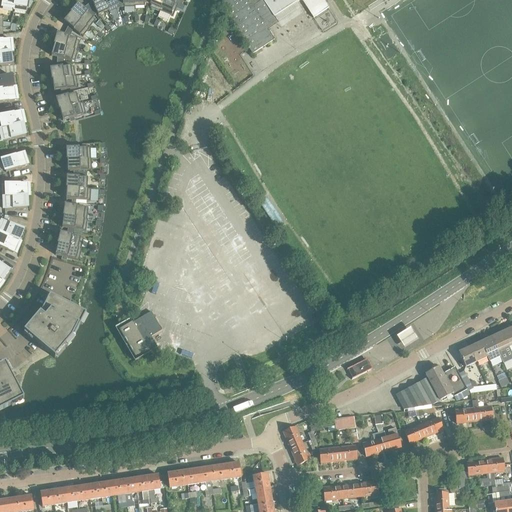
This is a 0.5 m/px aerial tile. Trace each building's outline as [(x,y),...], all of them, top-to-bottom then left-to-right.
[(2,0),(1,6),(13,8),(14,0),(2,0)] [(13,8),(13,10),(25,12),(26,8),(28,9),(29,0),(14,0),(13,8)] [(90,0),(98,15),(109,10),(109,9),(104,0),(90,0)] [(104,0),(109,9),(118,5),(118,4),(115,0),(104,0)] [(151,0),(150,5),(151,5),(150,8),(160,12),(164,0),(151,0)] [(164,0),(160,12),(159,12),(173,17),(178,6),(175,5),(177,0),(164,0)] [(225,0),(219,5),(220,6),(226,16),(227,17),(228,18),(237,33),(249,50),(251,53),(251,54),(260,48),(266,44),(274,39),(268,29),(266,26),(275,20),(273,17),(295,3),(299,0),(300,0),(312,18),(328,8),(326,4),(323,0),(225,0)] [(94,18),(77,4),(70,13),(71,13),(89,28),(95,21),(94,19),(94,18)] [(89,28),(71,13),(63,22),(80,36),(80,35),(83,37),(90,29),(89,28)] [(171,28),(167,33),(173,36),(176,31),(171,28)] [(77,39),(57,34),(53,45),(54,45),(77,52),(77,51),(79,41),(77,41),(77,39)] [(11,40),(0,40),(0,53),(10,53),(12,53),(11,40)] [(54,45),(51,56),(71,62),(71,61),(75,62),(78,51),(77,51),(77,52),(54,45)] [(0,66),(11,65),(10,53),(0,53),(0,66)] [(57,68),(49,69),(51,81),(52,81),(75,77),(73,67),(70,67),(70,66),(62,67),(57,68)] [(11,76),(0,77),(0,90),(13,88),(11,76)] [(75,77),(52,81),(54,92),(61,91),(66,90),(77,88),(76,77),(75,77)] [(0,103),(17,100),(15,88),(13,88),(0,90),(0,103)] [(62,97),(56,99),(59,110),(78,104),(75,94),(67,96),(62,97)] [(78,104),(59,110),(62,121),(84,115),(81,103),(78,104)] [(21,112),(0,116),(0,129),(22,125),(24,125),(21,112)] [(0,142),(25,137),(22,125),(0,129),(0,142)] [(90,148),(66,148),(66,160),(67,160),(91,159),(96,159),(96,149),(90,149),(90,148)] [(10,155),(0,159),(5,173),(27,165),(23,153),(11,157),(10,155)] [(91,159),(67,160),(67,172),(91,171),(91,159)] [(66,177),(65,189),(66,189),(66,188),(87,189),(87,178),(86,178),(73,177),(66,177)] [(28,184),(1,185),(2,198),(4,198),(26,197),(28,197),(28,184)] [(66,189),(65,200),(72,200),(78,201),(90,201),(97,202),(98,191),(90,190),(90,189),(87,189),(66,188),(66,189)] [(26,197),(4,198),(4,210),(27,209),(26,197)] [(64,205),(62,217),(63,217),(86,220),(88,208),(64,205)] [(63,217),(62,228),(85,231),(87,220),(86,220),(63,217)] [(0,226),(0,233),(18,242),(18,241),(23,230),(2,221),(0,226)] [(0,247),(15,254),(20,242),(18,241),(18,242),(0,233),(0,247)] [(60,233),(57,244),(58,244),(80,250),(83,239),(72,236),(66,235),(60,233)] [(58,244),(55,255),(78,261),(81,250),(80,250),(58,244)] [(259,282),(260,286),(285,275),(279,263),(264,270),(268,278),(259,282)] [(9,271),(0,264),(0,279),(1,281),(9,271)] [(40,313),(24,332),(54,358),(72,337),(73,338),(86,314),(50,295),(40,313)] [(116,318),(125,317),(124,302),(115,302),(116,318)] [(132,322),(119,330),(136,359),(149,351),(149,352),(157,347),(151,336),(162,330),(151,312),(140,319),(133,323),(132,322)] [(511,327),(511,328),(501,333),(508,347),(509,347),(511,344),(511,327)] [(408,329),(394,339),(401,351),(416,341),(408,329)] [(503,364),(511,359),(511,354),(509,347),(508,347),(501,333),(490,338),(499,357),(500,357),(503,364)] [(489,362),(499,357),(490,338),(479,343),(486,357),(487,357),(489,362)] [(479,343),(468,348),(475,362),(486,357),(479,343)] [(457,353),(464,367),(475,362),(468,348),(457,353)] [(372,369),(367,359),(346,370),(347,370),(348,370),(352,379),(351,379),(352,380),(372,369)] [(0,411),(24,399),(5,363),(0,365),(0,411)] [(427,379),(396,396),(404,410),(414,408),(415,410),(430,408),(430,406),(431,405),(439,401),(446,397),(448,400),(453,397),(454,397),(456,402),(469,395),(469,394),(470,394),(469,391),(468,392),(458,374),(454,368),(442,374),(438,367),(425,374),(427,379)] [(469,383),(463,372),(458,374),(468,392),(469,391),(473,389),(472,388),(469,383)] [(501,388),(509,384),(506,377),(498,381),(501,388)] [(473,389),(469,391),(470,394),(481,392),(489,391),(487,386),(472,388),(473,389)] [(472,401),(472,409),(473,422),(491,420),(490,407),(478,408),(477,401),(472,401)] [(456,424),(473,422),(472,409),(454,411),(456,424)] [(381,415),(374,416),(375,426),(383,424),(381,415)] [(353,417),(334,420),(334,422),(335,431),(355,429),(353,417)] [(437,419),(421,426),(426,438),(442,430),(437,419)] [(310,425),(310,431),(327,428),(328,432),(335,431),(334,422),(310,425)] [(409,445),(426,438),(421,426),(404,433),(409,445)] [(283,433),(290,449),(302,444),(295,427),(283,433)] [(385,438),(384,432),(378,433),(384,452),(401,448),(397,435),(395,429),(387,431),(389,437),(385,438)] [(366,457),(384,452),(378,433),(372,435),(374,441),(362,444),(366,457)] [(314,447),(317,446),(314,439),(310,440),(308,441),(310,446),(312,445),(313,447),(311,448),(312,452),(315,451),(314,447)] [(297,466),(309,460),(302,444),(290,449),(297,466)] [(354,446),(337,448),(339,461),(356,459),(354,446)] [(320,464),(339,461),(337,448),(319,451),(320,464)] [(503,472),(501,459),(484,461),(485,474),(486,479),(487,486),(490,486),(503,485),(502,480),(494,481),(493,473),(503,472)] [(466,463),(468,476),(485,474),(484,461),(466,463)] [(239,463),(226,465),(228,479),(241,477),(239,463)] [(215,474),(210,474),(211,482),(228,479),(226,465),(214,467),(215,474)] [(214,467),(197,469),(199,484),(205,483),(206,491),(205,491),(205,496),(213,495),(212,490),(211,482),(210,474),(215,474),(214,467)] [(197,469),(179,472),(180,479),(186,478),(187,485),(199,484),(197,469)] [(179,472),(167,474),(169,488),(187,485),(186,478),(180,479),(179,472)] [(457,473),(459,489),(466,488),(464,472),(457,473)] [(252,476),(254,488),(269,486),(267,474),(252,476)] [(158,475),(146,477),(150,504),(152,504),(157,503),(157,498),(154,499),(153,490),(160,489),(158,475)] [(143,500),(142,500),(142,505),(150,504),(146,477),(133,479),(136,493),(141,492),(143,500)] [(131,493),(136,493),(133,479),(122,480),(124,494),(126,503),(126,507),(134,506),(133,502),(132,502),(131,493)] [(479,480),(480,487),(487,486),(486,479),(479,480)] [(111,482),(113,496),(124,494),(122,480),(111,482)] [(101,498),(113,496),(111,482),(99,484),(101,498)] [(378,495),(376,482),(358,484),(360,497),(378,495)] [(99,484),(87,486),(89,500),(101,498),(99,484)] [(358,484),(341,486),(342,499),(360,497),(358,484)] [(511,511),(511,485),(511,486),(510,484),(503,485),(506,511),(511,511)] [(493,504),(494,511),(506,511),(503,485),(490,486),(491,494),(492,494),(493,504)] [(89,500),(87,486),(75,487),(77,501),(89,500)] [(254,488),(255,494),(256,500),(271,498),(269,486),(254,488)] [(325,501),(342,499),(341,486),(323,488),(325,501)] [(75,487),(63,489),(65,503),(77,501),(75,487)] [(52,491),(54,505),(65,503),(63,489),(52,491)] [(439,511),(449,511),(449,505),(454,505),(453,494),(447,495),(447,493),(443,493),(443,489),(436,490),(436,494),(434,494),(435,511),(439,511)] [(42,506),(54,505),(52,491),(40,492),(42,506)] [(31,496),(19,498),(20,504),(13,506),(14,511),(21,511),(33,510),(31,496)] [(20,504),(19,498),(1,501),(2,511),(14,511),(13,506),(20,504)] [(273,509),(271,498),(256,500),(258,511),(273,509)] [(483,501),(476,502),(476,509),(484,508),(483,501)]
